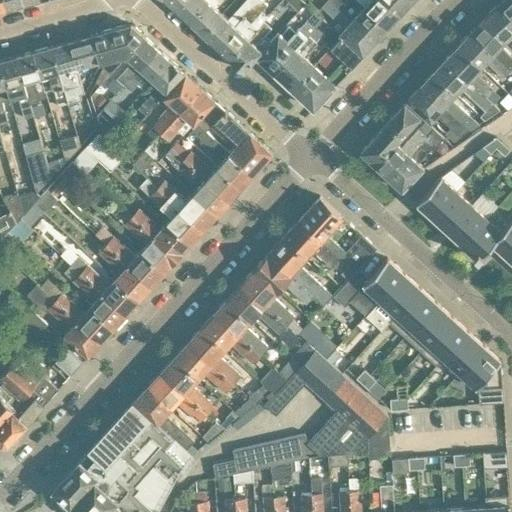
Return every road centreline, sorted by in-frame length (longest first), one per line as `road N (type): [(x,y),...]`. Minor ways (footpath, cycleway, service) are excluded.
road 1 (residential): [(0,496),(311,156)]
road 2 (residential): [(311,156),(511,338)]
road 3 (residential): [(311,156),(136,0)]
road 4 (residential): [(311,156),(456,0)]
